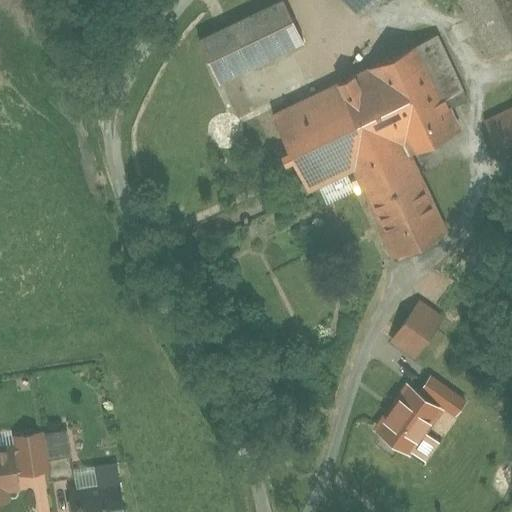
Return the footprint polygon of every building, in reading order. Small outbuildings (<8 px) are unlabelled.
[(345,0),(363,20),(385,0),(345,0)] [(511,47),(511,0),(461,0),(488,58),(511,47)] [(223,86),(306,45),(285,1),(201,42),(223,86)] [(416,50),(273,118),(308,192),(355,170),(397,259),(449,235),(411,154),(455,133),(416,50)] [(511,112),(488,124),(507,162),(511,159),(511,112)] [(419,299),(390,341),(415,359),(445,317),(419,299)] [(375,432),(413,458),(446,411),(408,385),(375,432)] [(49,472),(44,437),(21,440),(26,475),(49,472)] [(9,440),(0,441),(0,489),(18,486),(9,440)] [(125,511),(118,472),(69,480),(74,511),(125,511)]
